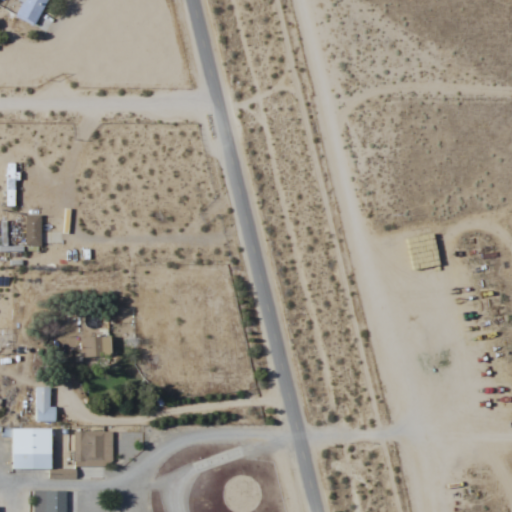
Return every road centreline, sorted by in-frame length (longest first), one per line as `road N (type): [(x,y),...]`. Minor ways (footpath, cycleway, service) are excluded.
road 1 (secondary): [(193,0),(316,511)]
road 2 (residential): [(219,107),(0,102)]
